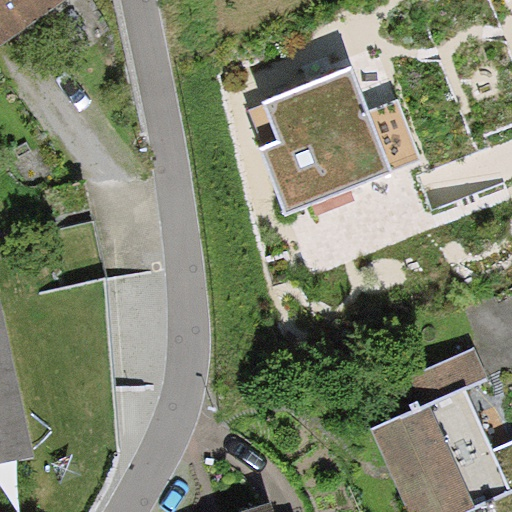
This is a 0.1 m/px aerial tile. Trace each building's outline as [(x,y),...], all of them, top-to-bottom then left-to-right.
[(0,0),(0,54),(75,2),(73,0),(0,0)] [(391,169),(350,65),(258,102),(274,140),(258,147),(284,212),(391,169)] [(106,280),(30,293),(68,472),(114,386),(106,280)] [(0,471),(36,464),(0,296),(0,471)] [(497,511),(511,511),(511,446),(495,454),(469,394),(491,384),(477,350),(408,379),(422,412),(371,433),(405,511),(483,511),(495,507),(497,511)]
